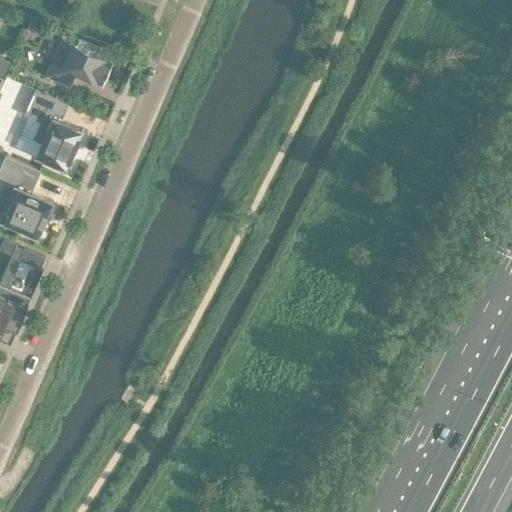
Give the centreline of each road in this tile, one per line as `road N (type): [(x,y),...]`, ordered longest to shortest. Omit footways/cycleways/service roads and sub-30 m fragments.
road 1 (residential): [(0,441),(192,0)]
road 2 (motorway): [(511,278),(391,511)]
